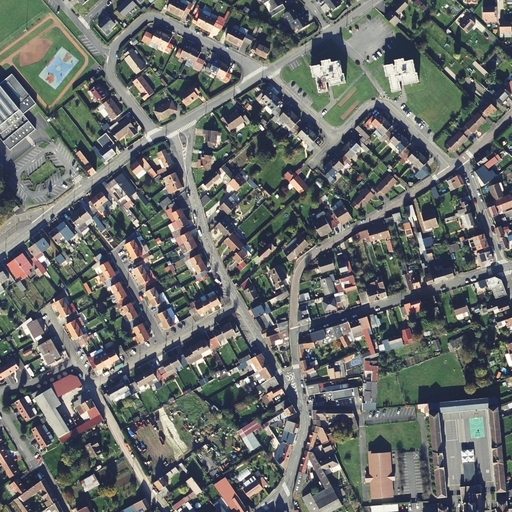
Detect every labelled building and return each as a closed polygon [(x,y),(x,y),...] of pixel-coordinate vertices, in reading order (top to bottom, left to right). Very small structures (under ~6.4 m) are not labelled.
[(137,5),(131,0),(126,0),(117,9),(124,17),(137,5)] [(176,13),(182,1),(180,0),(168,0),(168,2),(172,4),(169,9),(176,13)] [(182,0),(182,1),(176,13),(184,17),(186,11),(190,13),(195,3),(192,1),(191,2),(187,0),(182,0)] [(270,0),(268,1),(274,10),(283,4),(280,0),(270,0)] [(330,0),(326,3),(332,11),(341,5),(337,0),(330,0)] [(402,0),(401,0),(397,5),(391,10),(385,17),(395,26),(400,20),(397,16),(402,10),(408,5),(402,0)] [(495,17),(494,6),(490,6),(490,7),(483,8),(483,18),(485,22),(497,21),(497,17),(495,17)] [(205,28),(211,16),(205,12),(206,9),(203,8),(198,17),(201,19),(198,24),(205,28)] [(284,14),(290,23),(293,21),(299,18),(293,8),(284,14)] [(105,19),(98,25),(105,32),(110,27),(111,28),(115,24),(112,20),(108,16),(107,16),(104,18),(105,19)] [(205,28),(213,32),(215,26),(219,28),(223,31),(228,20),(224,18),(221,16),(218,20),(211,16),(205,28)] [(290,23),(289,24),(292,29),(296,27),(299,31),(308,25),(303,16),(299,18),(293,21),(290,23)] [(459,25),(466,32),(475,23),(467,16),(459,25)] [(504,21),(500,21),(500,33),(511,33),(511,22),(504,22),(504,21)] [(235,43),(240,32),(234,28),(236,24),(233,22),(227,33),(231,34),(228,40),(235,43)] [(249,36),(250,34),(252,29),(244,25),(240,32),(249,36)] [(150,45),(152,42),(159,45),(165,34),(158,30),(155,35),(152,33),(147,43),(150,45)] [(251,45),(255,37),(250,34),(249,36),(240,32),(235,43),(243,47),(246,42),(251,45)] [(167,49),(165,53),(168,55),(174,44),(170,42),(172,38),(165,34),(159,45),(167,49)] [(262,41),(259,39),(253,51),(267,59),(271,50),(261,45),(262,41)] [(188,60),(194,49),(187,45),(185,50),(182,48),(176,58),(180,60),(182,57),(188,60)] [(124,58),(136,74),(145,67),(132,48),(124,54),(126,57),(124,58)] [(193,67),(197,69),(199,67),(203,69),(207,61),(199,57),(202,53),(194,49),(188,60),(186,64),(193,68),(193,67)] [(402,84),(418,81),(416,72),(415,72),(412,59),(404,61),(403,58),(394,60),(395,64),(393,65),(392,63),(383,65),(386,76),(389,75),(389,77),(388,78),(392,91),(401,89),(399,82),(402,82),(402,84)] [(343,73),(342,73),(339,60),(330,62),(330,59),(321,61),(322,66),(319,66),(319,65),(310,67),(312,78),(315,77),(316,79),(315,79),(318,93),(327,91),(326,84),(329,83),(329,86),(345,82),(343,73)] [(218,75),(224,64),(217,60),(214,65),(211,63),(206,73),(209,75),(211,71),(218,75)] [(224,82),(227,84),(233,74),(229,72),(231,68),(224,64),(218,75),(226,79),(224,82)] [(0,140),(7,150),(33,130),(22,114),(35,105),(28,97),(11,74),(0,82),(0,135),(0,136),(0,140)] [(141,74),(132,81),(141,93),(139,95),(142,99),(154,91),(141,74)] [(481,85),(484,88),(494,78),(491,75),(481,85)] [(104,90),(99,83),(89,90),(93,95),(93,94),(99,102),(109,94),(106,89),(104,90)] [(199,93),(194,86),(179,96),(186,106),(198,97),(196,95),(199,93)] [(504,88),(502,86),(496,92),(494,90),(491,92),(491,91),(489,92),(502,104),(511,94),(504,88)] [(274,93),(271,90),(267,94),(263,91),(258,97),(261,100),(262,99),(268,105),(277,96),(274,93)] [(276,115),(282,109),(279,106),(283,102),(280,99),(279,99),(277,96),(268,105),(274,110),(273,112),(276,115)] [(98,107),(101,111),(101,110),(105,108),(109,114),(114,119),(123,112),(111,97),(98,107)] [(483,101),(484,102),(480,107),(482,108),(487,114),(488,114),(492,110),(493,111),(498,107),(488,97),(483,101)] [(176,111),(171,101),(153,110),(157,119),(164,115),(165,117),(176,111)] [(292,110),(289,107),(285,111),(282,109),(276,115),(279,117),(280,116),(286,122),(295,113),(292,111),(292,110)] [(105,108),(101,110),(106,116),(109,114),(105,108)] [(479,111),(472,118),(479,125),(483,121),(484,121),(487,118),(485,117),(487,114),(482,108),(479,111)] [(244,121),(246,123),(250,120),(245,113),(241,115),(238,110),(227,117),(226,115),(222,118),(230,130),(244,121)] [(294,132),(300,126),(297,123),(301,119),(298,116),(297,116),(295,113),(286,122),(292,128),(291,129),(294,132)] [(383,117),(379,114),(375,119),(372,116),(366,121),(369,125),(371,123),(377,129),(385,120),(382,118),(383,117)] [(137,131),(127,118),(111,130),(118,138),(127,131),(132,136),(137,131)] [(476,128),(479,125),(472,118),(466,124),(463,127),(469,133),(472,130),(474,132),(477,129),(476,128)] [(384,139),(390,133),(387,130),(391,126),(388,123),(385,120),(377,129),(383,135),(379,138),(382,141),(384,139)] [(310,128),(307,125),(303,129),(300,126),(294,132),(297,135),(299,134),(305,140),(313,131),(310,128)] [(358,125),(354,129),(362,136),(365,133),(358,125)] [(466,135),(469,133),(463,127),(461,130),(454,137),(461,143),(465,140),(466,140),(468,137),(466,135)] [(206,141),(216,142),(218,130),(204,128),(204,133),(207,133),(206,141)] [(377,129),(373,132),(379,138),(383,135),(377,129)] [(319,144),(315,141),(320,137),(316,134),(313,131),(305,140),(311,146),(308,148),(311,151),(319,144)] [(389,140),(391,143),(389,146),(392,149),(395,146),(403,137),(400,135),(400,134),(397,131),(393,136),(390,133),(384,139),(387,142),(389,140)] [(106,133),(105,132),(97,138),(102,146),(105,144),(100,137),(106,133)] [(113,142),(106,133),(100,137),(105,144),(102,146),(98,150),(94,144),(91,146),(102,161),(114,152),(109,145),(113,142)] [(395,146),(401,152),(400,153),(403,156),(408,150),(405,147),(410,143),(406,140),(403,137),(395,146)] [(458,147),(461,143),(454,137),(448,143),(445,146),(451,152),(454,149),(456,151),(458,148),(458,147)] [(346,146),(355,154),(361,148),(364,151),(367,148),(365,146),(363,144),(359,140),(356,143),(352,139),(349,142),(349,143),(346,146)] [(347,164),(350,161),(349,160),(355,154),(346,146),(343,148),(340,151),(344,156),(342,158),(347,164)] [(407,158),(413,163),(418,159),(421,155),(419,152),(416,149),(412,153),(408,150),(403,156),(399,160),(403,164),(406,161),(405,160),(407,158)] [(495,156),(494,157),(495,158),(498,156),(499,157),(506,152),(504,149),(502,151),(497,155),(495,156)] [(95,171),(80,150),(77,153),(86,165),(84,166),(90,175),(95,171)] [(162,169),(155,172),(157,175),(166,171),(165,167),(172,164),(168,153),(167,154),(165,150),(158,153),(161,159),(158,160),(162,169)] [(480,166),(488,160),(487,158),(491,154),(487,150),(475,160),(480,166)] [(210,168),(212,155),(202,153),(201,159),(201,162),(198,162),(197,167),(210,168)] [(413,163),(419,169),(416,173),(419,176),(427,168),(424,165),(428,160),(425,158),(424,158),(421,155),(418,159),(413,163)] [(342,158),(339,161),(334,157),(332,160),(329,163),(338,172),(343,166),(346,168),(349,165),(347,164),(342,158)] [(488,162),(492,166),(497,162),(495,158),(494,157),(488,162)] [(136,175),(144,168),(138,161),(129,167),(136,175)] [(326,166),(323,169),(327,173),(324,176),(330,182),(333,179),(332,178),(338,172),(329,163),(326,166)] [(484,185),(497,175),(496,174),(495,174),(492,171),(491,172),(485,164),(475,172),(484,185)] [(225,165),(204,183),(208,188),(221,176),(219,175),(224,171),(227,175),(224,178),(229,183),(229,182),(236,176),(225,165)] [(287,180),(294,173),(291,169),(283,176),(287,180)] [(388,174),(382,181),(389,188),(392,184),(393,185),(396,182),(394,180),(397,177),(391,171),(388,174)] [(294,173),(287,180),(300,193),(307,186),(299,177),(299,176),(295,172),(294,173)] [(123,185),(129,192),(134,188),(122,173),(114,179),(121,187),(123,185)] [(163,179),(166,186),(168,185),(179,180),(175,173),(163,179)] [(236,176),(229,182),(237,190),(246,181),(238,174),(236,176)] [(448,190),(449,192),(463,185),(459,176),(455,174),(448,179),(452,189),(448,190)] [(124,196),(118,189),(121,187),(114,179),(107,185),(119,200),(124,196)] [(175,190),(182,187),(179,180),(168,185),(167,186),(166,187),(169,193),(175,190)] [(385,192),(389,188),(382,181),(375,188),(373,190),(374,191),(379,196),(381,193),(383,195),(386,192),(385,192)] [(501,182),(489,186),(494,200),(504,196),(502,191),(505,190),(501,182)] [(372,194),(374,191),(373,190),(368,186),(366,188),(359,195),(366,202),(370,198),(371,198),(373,196),(372,194)] [(96,196),(105,208),(109,204),(106,201),(108,200),(106,198),(111,194),(106,189),(102,192),(96,196)] [(136,193),(143,202),(146,199),(144,196),(139,191),(136,193)] [(506,209),(511,206),(511,193),(511,194),(494,200),(492,201),(486,204),(491,218),(493,217),(506,212),(507,212),(506,209)] [(204,207),(212,199),(206,194),(201,200),(203,207),(204,207)] [(363,206),(366,202),(359,195),(353,201),(350,204),(356,210),(359,207),(360,209),(363,206)] [(97,209),(100,213),(106,208),(105,208),(96,196),(87,204),(93,213),(97,209)] [(168,206),(172,202),(168,197),(160,204),(164,209),(168,206)] [(228,198),(219,207),(222,210),(223,209),(228,214),(238,204),(235,200),(232,202),(228,198)] [(457,213),(456,213),(456,215),(457,218),(464,215),(470,213),(464,198),(458,199),(459,203),(460,203),(462,209),(457,211),(457,213)] [(131,212),(125,204),(121,207),(127,216),(131,212)] [(333,220),(337,225),(347,220),(348,221),(352,219),(343,205),(333,211),(337,218),(333,220)] [(404,208),(407,219),(414,216),(411,205),(404,208)] [(177,206),(170,210),(166,212),(169,216),(172,214),(176,221),(185,216),(181,209),(179,210),(177,206)] [(87,225),(94,220),(84,207),(77,212),(87,225)] [(87,225),(77,212),(70,217),(77,227),(74,229),(76,232),(80,237),(81,238),(84,235),(82,232),(89,227),(87,225)] [(437,227),(432,212),(420,215),(425,231),(437,227)] [(506,220),(505,219),(508,218),(506,212),(493,217),(496,225),(508,221),(507,220),(506,220)] [(400,221),(398,213),(390,216),(391,217),(392,223),(400,221)] [(470,213),(464,215),(465,218),(467,224),(468,227),(474,225),(470,213)] [(181,229),(184,227),(189,225),(185,216),(176,221),(181,229)] [(333,220),(333,219),(327,222),(324,217),(313,223),(320,235),(337,226),(337,225),(333,220)] [(392,223),(391,217),(383,220),(385,226),(386,228),(393,226),(392,223)] [(224,218),(217,225),(228,237),(232,233),(235,230),(224,218)] [(94,222),(105,235),(108,232),(98,219),(94,222)] [(410,221),(403,223),(405,236),(412,235),(410,221)] [(73,233),(64,222),(57,228),(65,239),(67,241),(68,242),(74,236),(77,240),(81,238),(80,237),(76,232),(73,235),(72,234),(73,233)] [(367,231),(370,242),(385,237),(386,240),(390,239),(386,228),(385,226),(372,230),(372,229),(367,231)] [(473,228),(476,237),(484,234),(480,226),(473,228)] [(505,237),(504,234),(501,226),(495,228),(499,239),(505,237)] [(176,236),(186,230),(184,227),(181,229),(174,233),(176,236)] [(65,239),(57,228),(50,233),(58,244),(63,240),(65,243),(67,241),(65,239)] [(186,230),(176,236),(178,239),(181,237),(185,245),(193,240),(189,232),(188,233),(186,230)] [(359,233),(361,241),(365,240),(366,244),(370,242),(367,231),(359,233)] [(127,245),(126,245),(130,252),(138,248),(134,240),(137,239),(134,233),(129,238),(125,241),(127,245)] [(228,237),(224,240),(235,252),(240,248),(243,246),(244,245),(232,233),(228,237)] [(359,233),(350,238),(351,242),(355,241),(356,243),(361,241),(359,233)] [(507,236),(505,237),(499,239),(504,250),(509,248),(509,246),(511,244),(511,234),(511,235),(509,236),(507,236)] [(281,248),(289,262),(308,244),(301,236),(295,241),(294,239),(286,245),(285,245),(281,248)] [(424,249),(436,245),(433,237),(422,241),(422,242),(424,249)] [(44,238),(42,240),(37,244),(41,249),(42,252),(50,246),(44,238)] [(487,242),(485,238),(474,242),(475,246),(487,242)] [(193,240),(185,245),(189,252),(183,255),(185,259),(196,253),(194,250),(197,248),(193,240)] [(426,265),(428,264),(424,249),(422,242),(420,243),(426,265)] [(489,247),(487,242),(475,246),(477,250),(482,249),(489,247)] [(276,248),(271,243),(269,245),(258,255),(257,255),(261,260),(271,251),(272,252),(276,248)] [(447,246),(450,253),(457,250),(455,243),(447,246)] [(38,259),(39,258),(44,255),(42,252),(41,249),(37,244),(29,249),(34,257),(31,259),(38,268),(38,269),(42,275),(46,272),(40,263),(39,261),(38,259)] [(134,260),(135,260),(137,264),(147,258),(145,254),(143,256),(138,248),(130,252),(134,260)] [(239,264),(250,254),(245,248),(242,250),(240,248),(235,252),(232,256),(239,264)] [(490,265),(494,259),(491,251),(484,253),(480,255),(479,253),(477,254),(481,268),(490,265)] [(196,253),(185,259),(187,262),(190,260),(194,268),(203,263),(199,255),(197,256),(196,253)] [(19,256),(21,259),(17,262),(27,276),(31,274),(29,270),(32,268),(23,254),(19,256)] [(56,258),(61,265),(66,261),(65,259),(61,254),(56,258)] [(39,258),(38,259),(39,261),(40,263),(47,258),(44,255),(39,258)] [(95,270),(97,268),(101,275),(104,274),(112,269),(109,263),(107,263),(104,258),(99,262),(93,267),(95,270)] [(146,273),(149,271),(145,264),(149,262),(147,258),(137,264),(139,267),(134,270),(138,277),(146,273)] [(171,269),(173,275),(180,272),(178,268),(184,265),(181,259),(164,268),(166,271),(171,269)] [(335,261),(338,273),(346,270),(347,273),(350,272),(347,260),(343,261),(344,262),(340,263),(339,259),(335,261)] [(333,270),(330,260),(317,264),(319,273),(333,270)] [(27,276),(17,262),(13,265),(11,262),(7,265),(17,279),(20,276),(23,280),(27,276)] [(397,263),(401,275),(402,275),(407,291),(412,289),(411,284),(404,263),(401,265),(400,262),(397,263)] [(203,263),(194,268),(198,275),(196,277),(197,280),(208,274),(206,271),(207,270),(203,263)] [(275,283),(274,284),(275,287),(283,283),(281,279),(286,277),(280,265),(269,271),(275,283)] [(432,267),(430,267),(435,282),(435,283),(454,276),(451,267),(443,270),(444,273),(440,274),(438,269),(436,269),(437,271),(434,272),(432,267)] [(106,286),(116,280),(115,277),(116,276),(112,269),(104,274),(101,275),(99,276),(105,286),(106,286)] [(0,273),(0,283),(1,285),(9,279),(3,271),(0,273)] [(142,285),(143,284),(145,288),(155,283),(153,279),(150,281),(146,273),(138,277),(142,285)] [(426,273),(424,274),(427,284),(433,282),(431,274),(429,274),(426,274),(426,273)] [(199,283),(200,282),(209,277),(208,274),(197,280),(199,283)] [(327,275),(328,277),(319,280),(324,294),(333,291),(329,281),(333,280),(331,274),(327,275)] [(414,288),(420,286),(416,274),(409,276),(410,279),(411,278),(414,288)] [(333,281),(338,293),(343,292),(340,282),(347,280),(349,284),(343,286),(345,291),(356,288),(352,276),(351,276),(340,279),(333,281)] [(249,301),(260,296),(249,277),(241,285),(249,301)] [(501,280),(494,277),(470,284),(471,287),(472,290),(478,288),(478,290),(483,288),(483,286),(486,285),(487,287),(485,287),(486,289),(490,288),(494,299),(506,295),(501,280)] [(380,299),(387,297),(382,279),(374,281),(374,282),(380,299)] [(108,289),(111,288),(115,294),(123,290),(120,283),(118,284),(116,280),(106,286),(108,289)] [(16,283),(22,292),(26,290),(20,281),(16,283)] [(370,284),(372,290),(366,292),(370,302),(380,299),(374,282),(370,284)] [(92,293),(87,283),(84,285),(89,295),(92,293)] [(147,292),(146,292),(150,300),(158,295),(154,288),(157,286),(155,283),(145,288),(147,292)] [(64,299),(66,297),(71,295),(67,288),(57,296),(54,298),(56,303),(55,304),(55,305),(57,307),(59,311),(68,306),(64,299)] [(209,299),(214,307),(221,303),(220,301),(224,299),(218,289),(214,291),(216,296),(209,299)] [(279,295),(281,299),(289,295),(289,289),(279,295)] [(119,302),(116,303),(117,306),(127,301),(126,298),(127,297),(123,290),(115,294),(119,302)] [(366,292),(358,294),(362,305),(370,302),(366,292)] [(154,307),(155,307),(158,311),(167,306),(165,302),(162,303),(158,295),(150,300),(154,307)] [(443,308),(439,295),(434,297),(438,309),(439,314),(444,313),(448,311),(446,307),(443,308)] [(200,299),(207,311),(214,307),(209,299),(207,301),(205,296),(200,299)] [(438,309),(435,301),(433,296),(428,297),(433,316),(439,314),(438,309)] [(482,314),(494,309),(496,313),(508,308),(505,301),(502,302),(501,298),(484,305),(486,308),(481,310),(482,314)] [(191,307),(195,314),(198,312),(200,315),(207,311),(200,299),(190,305),(191,307)] [(310,320),(306,306),(314,303),(313,301),(313,299),(305,302),(298,304),(297,322),(300,323),(310,320)] [(335,307),(333,299),(322,302),(325,311),(335,307)] [(413,312),(422,309),(419,300),(403,305),(408,321),(415,319),(413,312)] [(119,310),(122,308),(126,315),(134,310),(131,304),(129,304),(127,301),(117,306),(119,310)] [(101,302),(97,304),(101,311),(105,309),(101,302)] [(465,302),(459,304),(458,303),(451,305),(455,315),(462,313),(463,316),(469,314),(468,312),(468,310),(465,302)] [(77,316),(81,314),(79,310),(74,312),(73,310),(76,309),(73,304),(71,305),(68,306),(59,311),(63,319),(65,318),(67,321),(77,316)] [(262,304),(252,309),(256,318),(265,313),(264,311),(267,309),(264,305),(263,305),(262,304)] [(159,314),(158,315),(162,323),(171,318),(167,310),(169,309),(167,306),(158,311),(159,314)] [(276,310),(275,310),(277,314),(280,319),(284,317),(281,309),(283,308),(282,307),(279,308),(276,310)] [(130,322),(127,324),(129,327),(139,322),(137,318),(138,318),(134,310),(126,315),(130,322)] [(372,314),(368,316),(372,328),(376,326),(372,314)] [(254,320),(260,331),(266,328),(270,327),(264,316),(265,316),(264,315),(261,316),(257,318),(254,320)] [(68,325),(67,326),(71,333),(80,329),(76,321),(78,319),(77,316),(67,321),(68,325)] [(366,317),(358,320),(360,326),(363,335),(371,354),(376,353),(375,350),(374,351),(366,328),(369,327),(366,317)] [(511,327),(511,317),(495,324),(495,325),(491,326),(494,336),(499,334),(497,328),(502,326),(503,328),(506,327),(507,329),(511,327)] [(26,321),(24,318),(16,324),(18,327),(26,321)] [(166,330),(175,326),(174,324),(171,318),(162,323),(166,330)] [(360,326),(358,320),(353,322),(352,320),(348,322),(351,331),(348,333),(350,336),(351,340),(352,341),(355,339),(352,333),(356,332),(357,337),(363,335),(360,326)] [(29,331),(34,339),(44,334),(37,321),(30,324),(27,326),(29,331)] [(130,330),(134,329),(138,336),(146,332),(142,324),(140,325),(139,322),(129,327),(130,330)] [(231,325),(230,324),(221,329),(225,337),(226,339),(239,332),(234,323),(231,325)] [(310,334),(312,343),(318,341),(320,347),(340,337),(347,333),(343,323),(310,334)] [(263,336),(263,337),(276,332),(274,327),(262,332),(263,336)] [(400,331),(403,341),(411,338),(412,338),(408,328),(400,331)] [(75,341),(77,340),(79,344),(89,338),(87,334),(84,336),(80,329),(71,333),(75,341)] [(210,340),(215,349),(220,346),(218,341),(225,337),(221,329),(213,333),(215,337),(210,340)] [(280,333),(267,337),(270,348),(275,346),(274,341),(280,339),(279,337),(284,335),(285,345),(289,344),(288,330),(280,333)] [(139,345),(150,339),(146,332),(138,336),(135,338),(139,345)] [(347,333),(340,337),(344,346),(354,343),(352,341),(351,340),(350,336),(348,333),(347,333)] [(382,340),(385,350),(403,345),(400,335),(393,337),(386,339),(382,340)] [(218,341),(220,346),(228,342),(226,339),(225,337),(218,341)] [(88,343),(91,342),(89,338),(79,344),(81,347),(88,343)] [(466,340),(463,340),(463,338),(450,343),(453,349),(467,344),(466,340)] [(432,341),(436,351),(441,349),(438,339),(432,341)] [(51,340),(38,347),(43,357),(56,350),(51,340)] [(195,345),(203,359),(216,352),(215,349),(210,340),(206,342),(205,340),(195,345)] [(312,343),(296,345),(299,357),(304,356),(302,348),(311,347),(315,357),(317,356),(315,349),(312,343)] [(119,359),(118,357),(122,355),(118,347),(116,345),(113,347),(106,351),(112,363),(119,359)] [(203,359),(195,345),(182,353),(183,355),(189,365),(193,363),(194,364),(203,359)] [(103,346),(101,347),(102,350),(106,356),(101,358),(106,367),(112,363),(106,351),(103,346)] [(56,350),(43,357),(49,367),(62,360),(56,350)] [(91,356),(91,357),(94,362),(101,358),(98,352),(91,356)] [(372,371),(372,381),(376,381),(377,377),(377,367),(378,352),(376,353),(371,354),(365,357),(365,370),(372,371)] [(254,365),(251,366),(255,373),(258,371),(268,365),(261,353),(255,357),(251,359),(254,365)] [(240,364),(251,359),(249,354),(238,360),(240,364)] [(178,358),(177,356),(170,360),(174,368),(177,373),(184,369),(184,368),(189,365),(183,355),(178,358)] [(94,362),(91,357),(88,359),(94,370),(97,368),(99,370),(106,367),(101,358),(94,362)] [(319,369),(317,364),(311,367),(310,365),(307,366),(306,359),(299,361),(302,376),(308,374),(314,371),(319,369)] [(0,380),(13,372),(19,368),(14,360),(7,364),(8,364),(0,369),(0,380)] [(163,366),(167,373),(174,368),(170,360),(162,364),(163,366)] [(340,360),(327,366),(330,379),(343,377),(345,376),(340,360)] [(238,371),(248,366),(246,362),(240,365),(233,369),(235,373),(238,371)] [(261,377),(259,380),(260,382),(261,384),(274,376),(268,365),(258,371),(261,377)] [(167,373),(163,366),(158,370),(163,379),(169,376),(167,373)] [(225,369),(212,376),(214,379),(227,372),(225,369)] [(143,375),(147,382),(151,380),(152,381),(157,378),(159,381),(163,379),(158,370),(154,372),(152,370),(143,375)] [(132,384),(137,393),(141,391),(139,388),(144,386),(143,384),(147,382),(143,375),(135,379),(136,382),(132,384)] [(261,384),(263,389),(277,381),(274,376),(261,384)] [(206,378),(199,382),(201,386),(208,382),(206,378)] [(277,381),(263,389),(266,393),(279,385),(277,381)] [(376,381),(372,381),(367,381),(367,391),(365,391),(365,395),(366,395),(366,400),(366,405),(375,405),(376,400),(371,400),(371,397),(376,397),(376,381)] [(128,387),(125,382),(116,387),(122,397),(124,402),(133,397),(134,398),(138,395),(137,393),(132,384),(128,387)] [(348,388),(348,384),(321,388),(320,383),(306,386),(308,395),(314,394),(348,388)] [(62,404),(49,385),(31,393),(36,402),(44,415),(53,429),(62,444),(66,442),(73,438),(70,432),(56,407),(62,404)] [(283,392),(280,386),(271,392),(261,397),(267,407),(273,403),(271,399),(283,392)] [(115,404),(114,402),(122,397),(116,387),(108,392),(109,394),(105,396),(111,406),(115,404)] [(327,399),(331,398),(331,399),(338,398),(346,398),(358,396),(357,387),(348,388),(314,394),(315,402),(327,400),(327,399)] [(87,412),(89,415),(99,413),(88,395),(79,400),(82,404),(76,408),(81,416),(87,412)] [(29,402),(26,397),(25,397),(22,399),(21,398),(13,403),(17,409),(16,410),(18,413),(27,407),(25,404),(29,402)] [(439,412),(487,408),(489,428),(496,493),(506,492),(506,490),(504,471),(503,463),(502,452),(500,437),(498,418),(497,408),(497,398),(496,397),(449,402),(428,403),(435,479),(437,498),(447,497),(439,412)] [(264,425),(261,426),(252,432),(254,436),(268,427),(269,426),(281,420),(296,412),(288,398),(287,399),(270,410),(272,413),(282,407),(285,413),(264,425)] [(29,410),(27,407),(18,413),(20,416),(21,416),(25,422),(33,417),(32,415),(35,414),(35,412),(32,408),(29,410)] [(182,432),(186,430),(177,410),(173,411),(182,432)] [(313,420),(320,420),(326,419),(325,416),(325,410),(312,410),(313,420)] [(92,420),(82,425),(85,431),(104,421),(102,417),(92,420)] [(252,433),(252,432),(261,426),(260,424),(263,423),(259,417),(247,425),(252,433)] [(298,427),(286,424),(284,431),(290,432),(296,435),(298,427)] [(50,444),(38,425),(30,430),(34,436),(33,437),(37,443),(38,443),(42,449),(50,444)] [(78,435),(85,431),(82,425),(73,430),(70,432),(73,438),(75,437),(78,435)] [(247,425),(238,432),(241,437),(243,436),(251,450),(259,446),(252,433),(247,425)] [(313,425),(307,445),(313,447),(317,434),(322,444),(328,441),(326,435),(322,428),(320,427),(313,425)] [(333,437),(334,439),(340,436),(336,425),(330,428),(332,432),(333,437)] [(283,443),(286,444),(292,446),(296,435),(290,432),(287,439),(283,438),(282,443),(283,443)] [(85,446),(92,459),(101,454),(97,447),(99,447),(96,440),(85,446)] [(328,441),(322,444),(323,446),(325,451),(332,448),(330,443),(329,442),(328,441)] [(6,453),(2,447),(0,448),(0,460),(7,471),(6,472),(10,478),(18,473),(14,467),(15,466),(7,453),(6,453)] [(311,452),(305,450),(300,467),(306,468),(309,459),(326,488),(317,493),(315,490),(310,492),(321,511),(329,511),(343,505),(335,491),(333,487),(332,486),(323,470),(318,462),(313,453),(311,452)] [(289,455),(283,453),(279,451),(278,454),(274,458),(285,469),(289,455)] [(372,451),(368,451),(370,474),(366,474),(366,481),(370,481),(372,497),(393,496),(392,479),(391,473),(389,452),(372,453),(372,451)] [(339,463),(334,453),(327,457),(318,462),(323,470),(331,467),(331,468),(335,465),(337,469),(339,469),(342,468),(339,463)] [(463,463),(465,484),(475,483),(472,462),(463,463)] [(154,483),(160,490),(165,486),(168,484),(165,479),(172,474),(170,471),(154,483)] [(84,479),(87,483),(87,484),(97,478),(94,473),(84,479)] [(20,496),(28,490),(23,484),(24,484),(19,477),(10,484),(12,487),(14,486),(16,489),(16,490),(20,496)] [(45,497),(47,495),(53,492),(45,477),(37,483),(28,490),(20,496),(16,498),(25,511),(33,511),(25,500),(43,487),(45,492),(43,494),(43,495),(43,496),(45,497)] [(186,481),(194,492),(183,499),(186,502),(189,500),(202,490),(191,477),(187,480),(186,481)] [(97,478),(87,484),(93,494),(102,488),(97,478)] [(248,511),(246,508),(245,507),(226,478),(214,485),(223,497),(226,502),(233,511),(248,511)] [(303,480),(303,479),(297,478),(294,490),(298,492),(300,491),(303,482),(303,480)] [(243,489),(249,497),(254,494),(256,492),(257,493),(262,490),(256,481),(243,489)] [(482,511),(482,504),(481,494),(482,494),(482,485),(475,486),(475,487),(460,488),(462,506),(463,506),(463,511),(482,511)] [(158,494),(162,499),(170,493),(165,486),(160,490),(161,492),(158,494)] [(302,497),(310,511),(321,511),(310,492),(309,492),(302,497)] [(57,501),(54,495),(49,499),(44,502),(48,507),(57,501)] [(172,505),(176,510),(186,502),(183,499),(182,497),(172,505)] [(501,498),(501,502),(497,503),(498,510),(496,510),(495,511),(511,511),(511,503),(507,505),(506,497),(501,498)] [(145,498),(123,510),(124,511),(133,511),(142,507),(144,511),(145,511),(150,508),(145,498)] [(48,507),(42,511),(43,511),(44,511),(48,510),(48,511),(55,511),(56,511),(60,511),(63,511),(57,501),(48,507)] [(78,511),(90,511),(87,507),(89,506),(87,502),(76,508),(78,511)]
